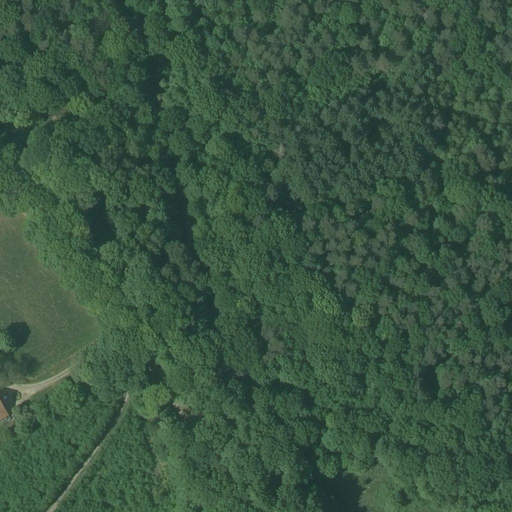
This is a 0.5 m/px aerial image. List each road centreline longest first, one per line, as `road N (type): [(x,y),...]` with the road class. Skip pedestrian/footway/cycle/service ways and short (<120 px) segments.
road 1 (unclassified): [(129,0),(233,384)]
road 2 (unclassified): [(511,454),(233,384)]
road 3 (track): [(0,168),(161,344)]
road 4 (track): [(42,511),(154,355)]
road 5 (track): [(154,355),(213,511)]
road 6 (unclassified): [(233,384),(269,511)]
